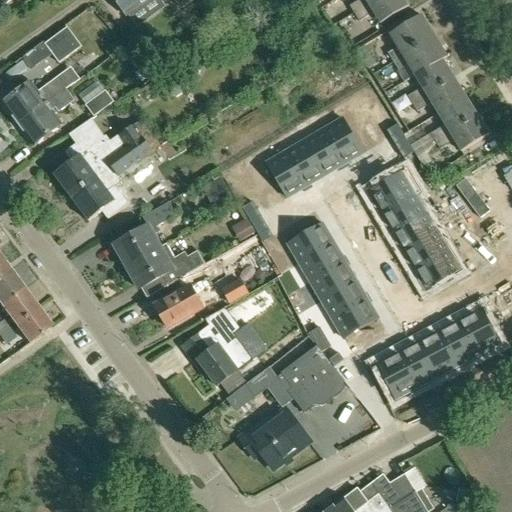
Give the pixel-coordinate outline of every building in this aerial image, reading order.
[(115,0),(127,17),(130,15),(138,25),(164,7),(159,0),(115,0)] [(175,0),(181,9),(195,0),(175,0)] [(360,0),(350,7),(355,14),(378,0),(360,0)] [(403,0),(378,0),(355,14),(360,22),(374,13),(381,25),(409,8),(403,0)] [(393,62),(393,63),(434,37),(421,16),(390,36),(398,48),(388,54),(393,62)] [(59,64),(82,47),(68,28),(44,45),(59,64)] [(447,58),(434,37),(393,63),(399,71),(408,65),(415,77),(443,60),(444,60),(447,58)] [(363,60),(371,55),(365,46),(365,45),(357,50),(363,60)] [(369,69),(377,64),(371,55),(363,60),(369,69)] [(443,60),(415,77),(422,88),(408,97),(412,104),(413,105),(455,79),(444,60),(443,60)] [(31,82),(3,103),(18,125),(66,90),(73,84),(74,85),(80,81),(71,69),(58,78),(42,90),(46,94),(42,97),(31,82)] [(455,79),(413,105),(418,113),(432,104),(439,115),(467,98),(455,79)] [(114,101),(99,82),(80,98),(94,116),(114,101)] [(66,90),(18,125),(35,147),(63,126),(52,111),(56,108),(59,112),(75,101),(66,90)] [(398,113),(411,106),(405,96),(393,104),(398,113)] [(467,98),(439,115),(445,126),(431,135),(436,142),(478,116),(467,98)] [(0,152),(18,138),(0,116),(0,152)] [(490,135),(478,116),(436,142),(441,150),(455,141),(462,152),(490,135)] [(343,120),(323,131),(344,166),(363,154),(343,120)] [(71,162),(54,174),(71,197),(96,178),(84,161),(102,148),(111,159),(124,149),(116,138),(110,142),(106,137),(105,138),(103,139),(90,121),(71,135),(75,144),(64,152),(65,153),(67,152),(73,160),(71,162)] [(96,178),(71,197),(89,222),(102,213),(104,211),(109,218),(108,219),(109,220),(129,205),(128,203),(127,204),(115,188),(122,183),(118,177),(152,151),(134,126),(116,138),(124,149),(111,159),(102,148),(84,161),(96,178)] [(397,126),(387,132),(391,139),(401,132),(397,126)] [(323,131),(305,142),(325,177),(344,166),(323,131)] [(401,132),(391,139),(395,146),(405,139),(401,132)] [(405,139),(395,146),(399,152),(409,146),(405,139)] [(305,142),(286,153),(307,188),(325,177),(305,142)] [(409,146),(399,152),(403,159),(414,153),(409,146)] [(286,153),(267,164),(273,175),(269,177),(276,188),(280,186),(287,199),(307,188),(286,153)] [(407,171),(368,194),(381,216),(416,196),(417,197),(421,194),(407,171)] [(221,177),(208,185),(221,207),(234,200),(221,177)] [(455,177),(445,183),(449,190),(459,184),(455,177)] [(416,196),(381,216),(392,235),(427,214),(417,197),(416,196)] [(459,196),(449,202),(453,208),(463,202),(459,196)] [(148,227),(114,246),(127,268),(161,249),(167,245),(166,244),(160,247),(154,236),(159,233),(156,228),(177,216),(170,203),(143,218),(148,227)] [(253,203),(242,209),(247,216),(257,210),(253,203)] [(257,210),(247,216),(250,223),(261,216),(257,210)] [(427,214),(392,235),(403,254),(438,233),(427,214)] [(261,216),(250,223),(254,229),(265,223),(261,216)] [(236,226),(244,240),(255,233),(247,220),(236,226)] [(265,223),(254,229),(258,236),(269,230),(265,223)] [(323,225),(288,245),(299,265),(334,244),(323,225)] [(477,226),(467,232),(471,239),(481,233),(477,226)] [(269,230),(258,236),(263,243),(273,237),(269,230)] [(438,233),(403,254),(414,272),(449,252),(438,233)] [(481,233),(471,239),(475,246),(485,240),(481,233)] [(334,244),(299,265),(310,283),(345,263),(334,244)] [(161,249),(127,268),(139,291),(142,289),(173,271),(178,281),(205,265),(198,252),(188,258),(185,253),(179,256),(174,259),(167,245),(161,249)] [(449,252),(414,272),(426,292),(461,271),(449,252)] [(0,258),(0,278),(9,271),(0,258)] [(345,263),(310,283),(321,302),(356,281),(345,263)] [(0,278),(0,305),(1,306),(23,290),(9,271),(0,278)] [(241,281),(221,291),(229,306),(249,296),(241,281)] [(356,281),(321,302),(332,321),(367,300),(356,281)] [(191,285),(153,306),(168,332),(205,311),(191,285)] [(23,290),(1,306),(14,325),(37,308),(23,290)] [(367,300),(332,321),(344,340),(379,319),(367,300)] [(37,308),(14,325),(28,344),(50,327),(37,308)] [(210,327),(183,348),(201,373),(205,370),(218,387),(221,384),(229,395),(246,382),(238,371),(253,360),(234,334),(239,330),(223,309),(206,319),(210,327)] [(481,310),(457,322),(476,358),(500,345),(481,310)] [(0,335),(9,329),(3,320),(0,322),(0,335)] [(457,322),(438,332),(457,368),(476,358),(457,322)] [(9,329),(0,335),(0,338),(5,345),(16,338),(9,329)] [(438,332),(419,342),(438,378),(457,368),(438,332)] [(419,342),(400,352),(419,388),(438,378),(419,342)] [(317,347),(282,374),(293,389),(300,384),(316,405),(325,406),(326,397),(333,398),(335,399),(343,392),(344,383),(317,347)] [(400,352),(377,365),(395,400),(419,388),(400,352)] [(329,361),(334,368),(344,360),(339,354),(329,361)] [(264,387),(278,377),(270,367),(257,377),(264,387)] [(293,389),(289,392),(305,413),(316,405),(300,384),(293,389)] [(261,423),(240,439),(255,458),(261,454),(273,470),(310,443),(286,411),(264,427),(261,423)] [(325,511),(356,511),(380,494),(383,498),(389,506),(388,506),(391,511),(430,511),(434,510),(422,490),(426,487),(415,469),(390,484),(384,476),(373,484),(360,493),(357,489),(344,499),(343,499),(329,509),(325,511)] [(380,494),(356,511),(391,511),(388,506),(389,506),(383,498),(380,494)]
